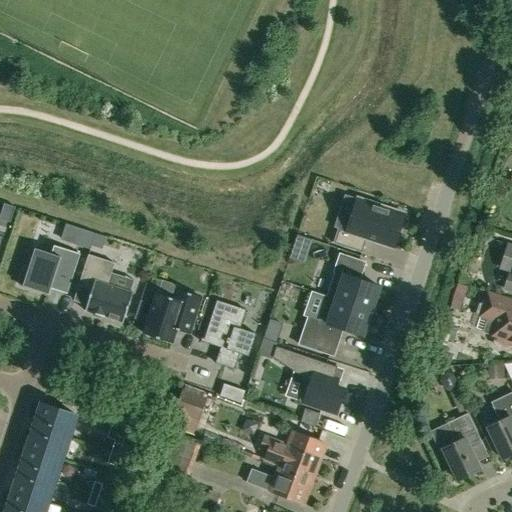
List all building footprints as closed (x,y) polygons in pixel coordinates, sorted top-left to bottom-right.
[(338,228),(333,243),(362,252),(366,239),(392,248),(404,213),(358,199),(347,231),(338,228)] [(0,218),(10,222),(16,207),(4,203),(0,214),(0,218)] [(95,233),(82,229),(77,244),(90,248),(91,245),(95,233)] [(105,237),(95,233),(91,245),(102,248),(105,237)] [(511,245),(508,244),(500,267),(510,270),(504,288),(511,291),(511,245)] [(49,294),(51,289),(52,284),(56,285),(56,286),(68,290),(80,254),(58,247),(54,246),(51,254),(35,249),(32,257),(28,270),(24,269),(19,284),(26,287),(49,294)] [(88,254),(78,286),(91,290),(85,311),(86,311),(90,312),(89,313),(104,317),(104,316),(122,322),(123,323),(133,292),(131,292),(107,284),(114,263),(88,254)] [(340,254),(326,296),(371,311),(379,287),(359,280),(364,263),(340,254)] [(171,342),(176,329),(189,333),(195,315),(200,297),(180,290),(178,290),(175,299),(157,294),(144,334),(171,342)] [(511,346),(511,299),(487,292),(479,316),(496,322),(492,335),(496,337),(494,341),(496,345),(508,349),(511,346)] [(363,336),(371,311),(326,296),(318,321),(316,320),(311,333),(304,330),(299,344),(333,356),(342,329),(363,336)] [(203,340),(221,346),(215,363),(234,369),(239,353),(249,356),(256,334),(240,328),(246,310),(216,300),(203,340)] [(263,339),(258,352),(272,357),(276,346),(277,344),(263,339)] [(333,378),(337,367),(276,346),(272,357),(306,379),(298,401),(337,414),(345,389),(333,385),(335,379),(333,378)] [(452,353),(441,350),(437,363),(448,366),(450,367),(454,354),(452,353)] [(499,364),(488,364),(488,380),(505,379),(504,364),(499,364)] [(443,386),(445,390),(451,391),(455,389),(457,388),(457,387),(458,382),(452,373),(447,372),(444,373),(442,375),(440,381),(443,386)] [(235,401),(239,388),(223,383),(219,396),(235,401)] [(176,414),(171,429),(181,432),(186,417),(199,421),(206,398),(183,390),(176,414)] [(500,421),(487,427),(503,459),(511,454),(511,391),(491,402),(500,421)] [(70,438),(77,416),(40,404),(33,426),(70,438)] [(446,423),(447,425),(431,432),(440,450),(443,449),(443,450),(458,481),(480,470),(477,462),(469,446),(481,440),(468,413),(446,423)] [(26,448),(63,460),(70,438),(33,426),(26,448)] [(172,433),(161,465),(185,474),(191,476),(202,443),(172,433)] [(279,469),(311,481),(320,458),(288,446),(265,437),(261,448),(268,451),(264,460),(280,466),(279,469)] [(115,440),(111,451),(119,454),(123,443),(115,440)] [(63,460),(26,448),(19,469),(56,481),(63,460)] [(111,451),(107,463),(115,466),(119,454),(111,451)] [(19,469),(12,491),(49,503),(56,481),(19,469)] [(311,481),(279,469),(275,478),(251,469),(246,482),(270,491),(270,492),(302,504),(311,481)] [(95,481),(91,493),(99,495),(102,484),(95,481)] [(45,511),(49,503),(12,491),(5,511),(45,511)] [(197,491),(194,499),(203,502),(206,494),(197,491)] [(95,507),(99,495),(91,493),(87,504),(95,507)]
